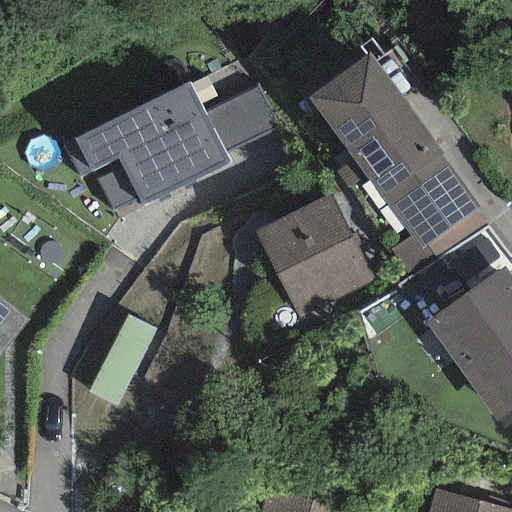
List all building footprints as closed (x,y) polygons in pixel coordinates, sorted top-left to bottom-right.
[(485,224),(372,67),(314,109),(354,165),(331,181),(342,196),(366,179),(409,239),(390,253),(409,279),(485,224)] [(206,112),(194,88),(64,154),(82,191),(99,182),(115,215),(144,200),(149,210),(229,170),(222,157),(279,128),(258,86),(206,112)] [(375,278),(330,200),(256,243),(302,321),(375,278)] [(511,418),(511,286),(505,277),(435,327),(505,424),(511,418)] [(0,297),(0,363),(2,365),(34,327),(0,297)] [(134,322),(97,400),(126,414),(163,336),(134,322)] [(511,511),(445,496),(440,511),(511,511)] [(337,511),(279,497),(275,511),(337,511)]
